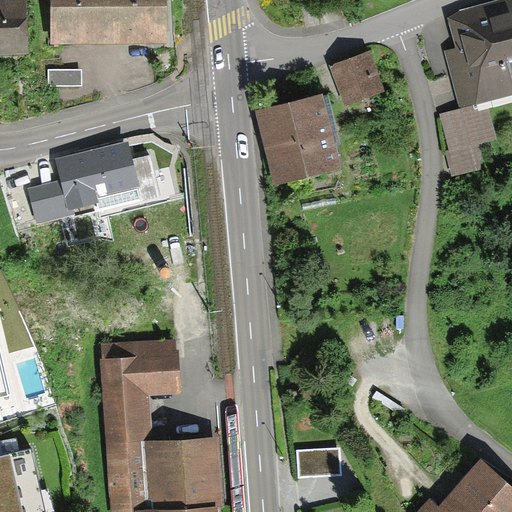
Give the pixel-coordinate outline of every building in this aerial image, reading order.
[(0,0),(0,53),(19,53),(18,0),(0,0)] [(106,40),(106,0),(51,0),(51,41),(106,40)] [(161,0),(106,0),(106,40),(162,40),(161,0)] [(511,1),(455,16),(464,49),(448,53),(462,104),(511,91),(506,68),(511,66),(511,1)] [(346,102),(378,90),(364,53),(333,64),(346,102)] [(78,69),(46,69),(46,85),(78,85),(78,69)] [(316,96),(262,110),(280,180),(335,165),(316,96)] [(478,105),(443,115),(459,169),(494,159),(478,105)] [(58,164),(62,182),(29,190),(35,219),(133,196),(122,149),(58,164)] [(143,387),(170,385),(167,341),(101,346),(113,511),(135,511),(129,435),(146,434),(143,387)] [(211,487),(210,440),(144,442),(145,489),(211,487)] [(335,449),(295,449),(295,474),(336,474),(335,449)] [(45,511),(31,452),(0,459),(0,511),(45,511)] [(511,511),(511,496),(477,466),(435,511),(511,511)]
